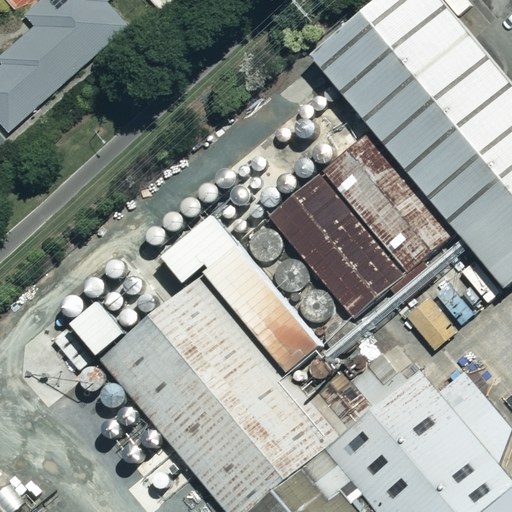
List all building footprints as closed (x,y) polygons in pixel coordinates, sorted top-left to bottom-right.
[(104,0),(38,0),(25,13),(36,25),(0,58),(5,63),(0,67),(0,120),(9,130),(127,25),(105,0),(104,0)] [(511,291),(511,81),(444,0),(390,0),(318,60),(511,293),(511,291)] [(456,251),(379,152),(283,226),(360,325),(456,251)] [(351,360),(240,217),(185,259),(210,291),(226,279),(312,390),(351,360)] [(342,438),(221,295),(118,375),(230,511),(256,511),(326,451),(342,438)] [(342,438),(326,451),(378,511),(511,511),(511,473),(501,461),(511,436),(511,426),(465,371),(446,388),(427,366),(342,438)] [(167,480),(174,471),(173,460),(167,451),(156,448),(146,452),(142,456),(139,466),(142,477),(152,483),(157,484),(167,480)] [(378,511),(326,451),(256,511),(378,511)] [(208,511),(211,505),(207,495),(203,491),(193,488),(182,491),(178,495),(175,506),(177,511),(208,511)]
